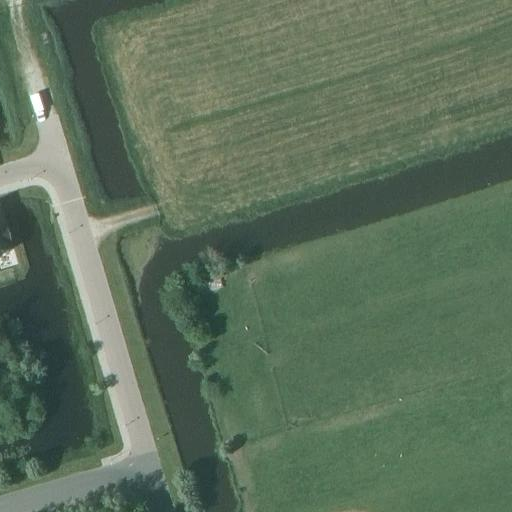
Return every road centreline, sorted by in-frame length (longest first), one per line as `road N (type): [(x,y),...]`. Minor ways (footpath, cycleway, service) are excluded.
road 1 (residential): [(149,475),(55,161),(0,177)]
road 2 (tertiary): [(20,511),(149,475)]
